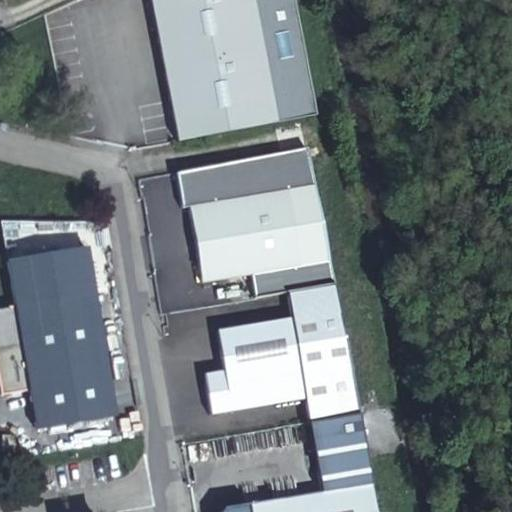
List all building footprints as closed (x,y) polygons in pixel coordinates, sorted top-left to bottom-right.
[(150,0),(147,1),(163,71),(299,43),(290,0),(150,0)] [(299,43),(163,71),(178,142),(314,115),(299,43)] [(182,209),(189,207),(203,284),(252,275),(256,298),(287,293),(334,285),(306,149),(175,174),(182,209)] [(14,264),(22,311),(99,298),(90,250),(14,264)] [(291,319),(217,332),(224,379),(205,382),(210,415),(308,399),(312,423),(359,414),(334,285),(287,293),(291,319)] [(22,311),(1,314),(4,330),(0,330),(0,369),(5,400),(33,395),(40,435),(120,421),(99,298),(22,311)] [(376,511),(371,483),(247,505),(248,511),(376,511)]
